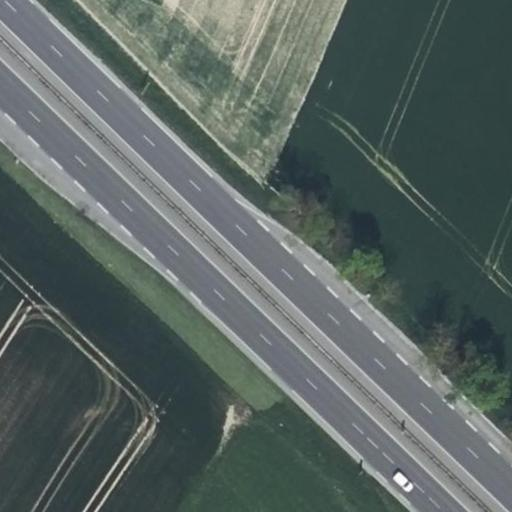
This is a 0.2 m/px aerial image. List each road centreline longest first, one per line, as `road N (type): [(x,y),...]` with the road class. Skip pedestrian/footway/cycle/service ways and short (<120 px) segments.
road 1 (primary): [(511,493),(2,0)]
road 2 (primary): [(0,80),(447,511)]
